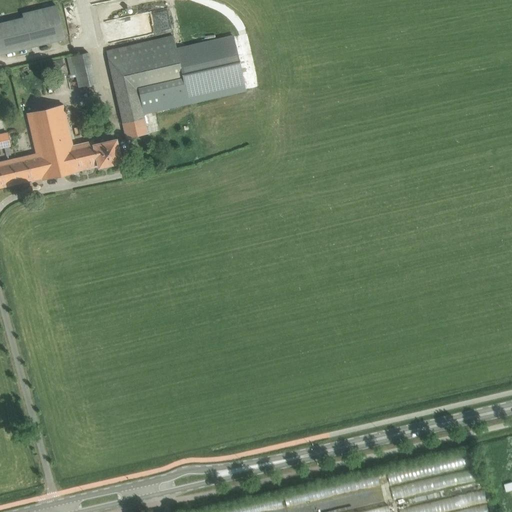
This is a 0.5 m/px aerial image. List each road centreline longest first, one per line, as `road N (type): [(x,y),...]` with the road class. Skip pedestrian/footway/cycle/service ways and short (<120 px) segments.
road 1 (primary): [(314,453),(183,469),(19,511)]
road 2 (primary): [(84,511),(314,453)]
road 3 (primary): [(314,453),(511,407)]
